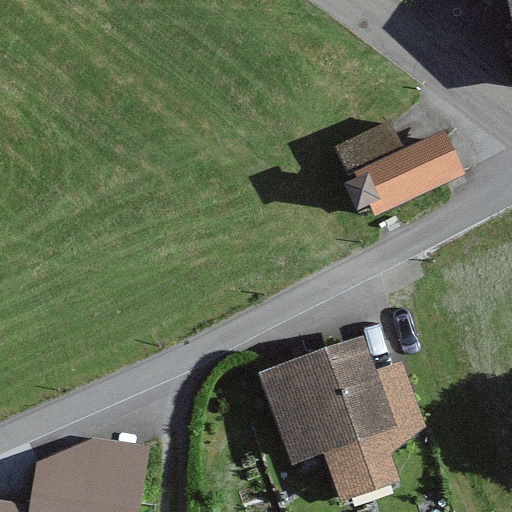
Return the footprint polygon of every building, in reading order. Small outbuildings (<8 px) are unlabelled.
[(497,0),(472,0),(491,11),(497,0)] [(447,140),(357,185),(378,228),(468,183),(447,140)] [(365,345),(259,383),(294,477),(324,466),(340,511),(350,511),(399,494),(389,465),(380,443),(398,436),(377,378),(365,345)] [(402,368),(377,378),(398,436),(380,443),(389,465),(427,431),(402,368)] [(0,511),(141,511),(151,454),(95,445),(40,472),(33,511),(28,511),(0,507),(0,511)]
